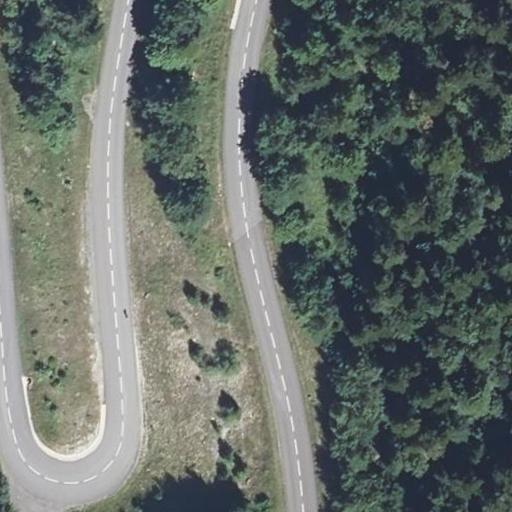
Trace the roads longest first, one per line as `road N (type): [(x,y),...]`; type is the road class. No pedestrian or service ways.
road 1 (tertiary): [(0,369),(11,434),(27,463),(71,483),(106,469),(121,451),(126,426),(107,148),(131,0)]
road 2 (tertiary): [(258,0),(237,169),(307,511)]
